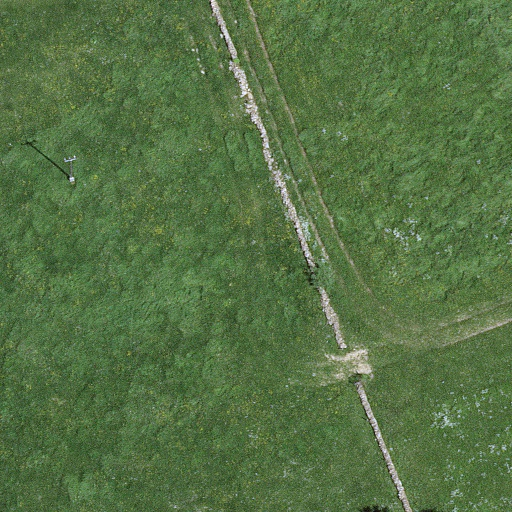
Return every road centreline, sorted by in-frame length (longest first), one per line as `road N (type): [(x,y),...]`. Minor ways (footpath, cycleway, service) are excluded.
road 1 (track): [(511,301),(346,367)]
road 2 (track): [(255,511),(260,480),(346,367)]
